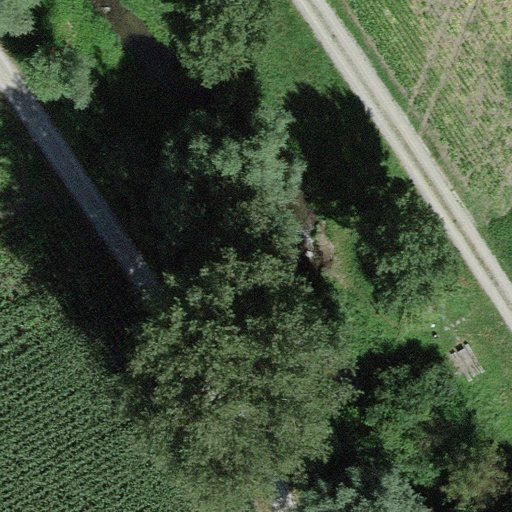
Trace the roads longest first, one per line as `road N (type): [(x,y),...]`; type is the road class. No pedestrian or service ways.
road 1 (track): [(262,511),(0,101)]
road 2 (track): [(511,339),(287,0)]
